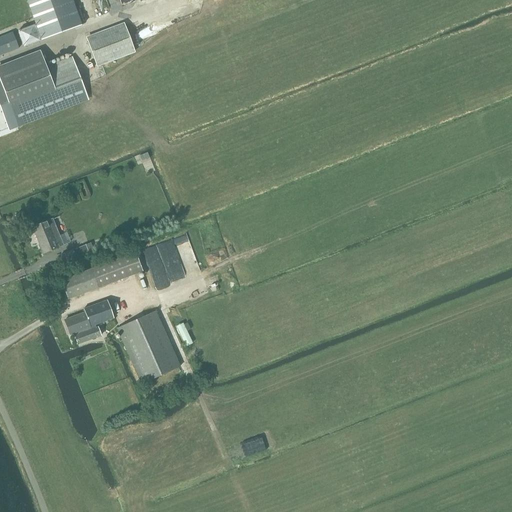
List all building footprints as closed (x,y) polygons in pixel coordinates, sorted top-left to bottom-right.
[(22,0),(0,0),(0,19),(7,40),(34,30),(22,0)] [(26,0),(36,24),(41,40),(81,25),(72,0),(26,0)] [(134,52),(125,25),(86,39),(96,65),(134,52)] [(40,53),(0,68),(0,81),(17,125),(88,98),(72,57),(46,67),(40,53)] [(52,219),(33,227),(43,253),(63,245),(52,219)] [(61,255),(63,262),(75,257),(73,250),(61,255)] [(143,271),(136,252),(61,281),(68,300),(143,271)] [(85,313),(65,320),(70,334),(77,332),(78,334),(75,336),(78,344),(101,336),(98,327),(95,328),(94,326),(114,318),(107,300),(83,309),(85,313)] [(155,311),(117,329),(141,384),(180,367),(155,311)] [(183,323),(176,326),(185,345),(192,342),(187,331),(184,325),(183,323)]
